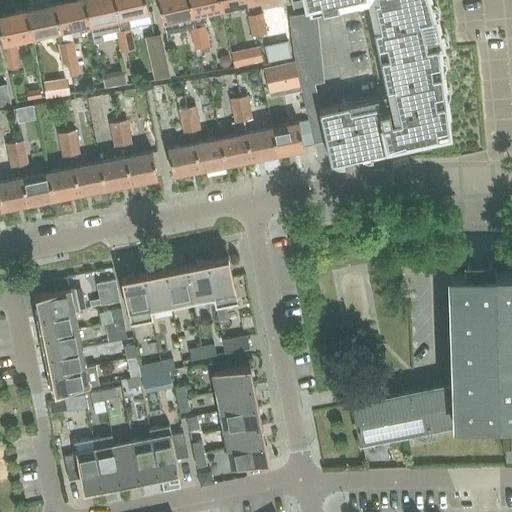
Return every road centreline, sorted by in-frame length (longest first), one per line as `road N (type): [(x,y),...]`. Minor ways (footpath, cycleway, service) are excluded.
road 1 (residential): [(305,480),(249,204)]
road 2 (residential): [(0,255),(249,204)]
road 3 (residential): [(0,296),(12,293),(56,511)]
road 4 (residential): [(305,480),(511,475)]
road 5 (residential): [(113,511),(305,480)]
road 6 (residential): [(249,204),(384,177)]
road 7 (unclassified): [(384,177),(511,178)]
